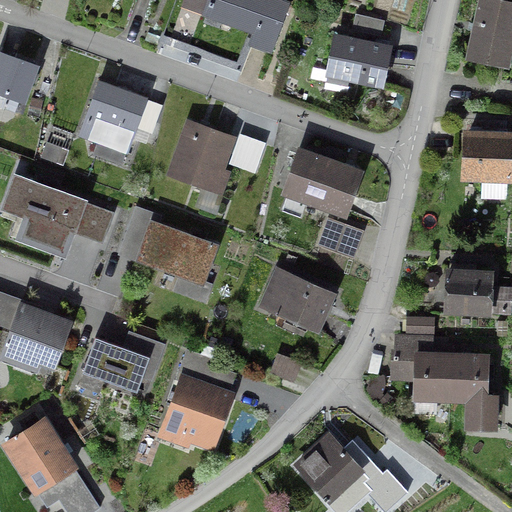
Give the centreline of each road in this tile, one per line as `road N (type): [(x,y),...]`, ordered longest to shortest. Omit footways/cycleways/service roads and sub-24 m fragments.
road 1 (residential): [(413,153),(379,295),(354,355),(304,410),(172,511)]
road 2 (residential): [(0,4),(413,153)]
road 3 (residential): [(445,0),(413,153)]
